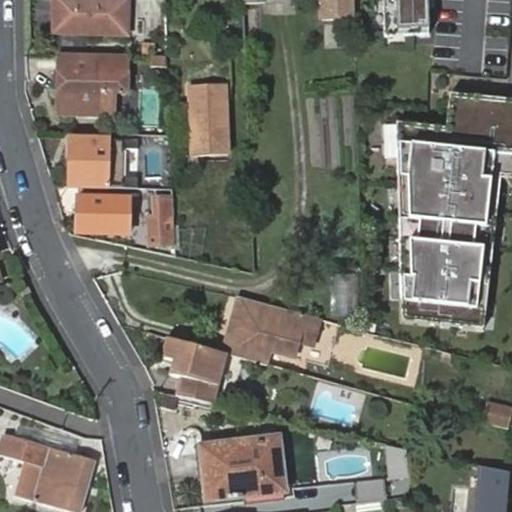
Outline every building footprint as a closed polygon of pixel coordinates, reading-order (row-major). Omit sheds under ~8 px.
[(54,0),(54,28),(81,29),(81,34),(83,34),(127,35),(127,0),(54,0)] [(321,0),(322,21),(355,20),(354,0),(321,0)] [(424,0),(380,0),(380,34),(425,34),(424,0)] [(437,50),(464,56),(466,45),(440,39),(437,50)] [(127,93),(129,56),(59,54),(58,75),(58,89),(57,115),(73,115),(114,116),(114,109),(114,93),(125,93),(127,93)] [(167,67),(167,57),(153,56),(152,66),(167,67)] [(472,73),(499,74),(500,62),(473,60),(472,73)] [(416,62),(371,62),(371,98),(416,98),(416,62)] [(191,155),(228,154),(225,86),(188,87),(191,155)] [(443,130),(393,123),(400,328),(492,337),(511,206),(511,101),(507,101),(447,95),(443,130)] [(169,151),(169,137),(152,136),(151,139),(169,151)] [(68,189),(124,190),(124,150),(130,150),(130,141),(124,141),(70,140),(68,189)] [(171,202),(171,191),(162,191),(163,196),(163,203),(163,207),(164,209),(165,218),(149,219),(150,248),(154,248),(173,246),(171,218),(172,215),(171,202)] [(130,198),(75,197),(74,235),(129,236),(130,198)] [(148,208),(149,219),(165,218),(164,209),(163,207),(148,208)] [(173,246),(154,248),(154,254),(174,258),(173,246)] [(242,360),(266,367),(270,353),(294,360),(298,344),(313,348),(320,321),(289,313),(239,298),(223,355),(225,355),(230,357),(242,360)] [(223,355),(211,351),(167,339),(161,358),(173,361),(178,363),(174,377),(181,379),(176,397),(211,405),(215,388),(225,355),(223,355)] [(178,363),(173,361),(169,375),(174,377),(178,363)] [(501,430),(506,408),(479,402),(474,423),(501,430)] [(14,439),(5,436),(0,454),(0,455),(25,463),(15,497),(68,511),(80,511),(95,462),(76,456),(78,448),(17,430),(14,439)] [(206,481),(208,501),(229,499),(229,502),(244,500),(243,497),(283,493),(278,441),(220,449),(202,450),(206,481)] [(384,459),(388,476),(402,473),(398,455),(384,459)] [(468,469),(466,511),(500,511),(502,470),(468,469)]
